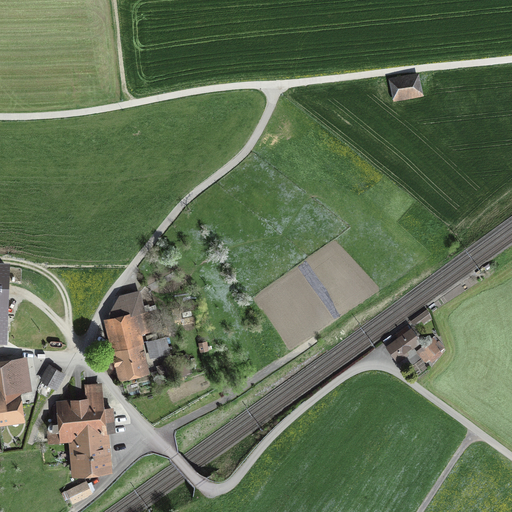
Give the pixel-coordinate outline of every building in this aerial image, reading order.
[(418,92),(415,75),(393,79),(397,97),(418,92)] [(121,297),(112,312),(114,319),(110,320),(123,374),(145,369),(136,334),(155,329),(150,310),(144,312),(139,293),(121,297)] [(407,326),(396,334),(400,340),(390,347),(398,358),(404,354),(402,351),(417,340),(407,326)] [(148,341),(151,356),(168,351),(165,337),(148,341)] [(434,339),(418,352),(426,361),(430,357),(433,360),(441,353),(439,350),(443,346),(439,341),(437,343),(434,339)] [(0,419),(19,417),(15,390),(24,389),(20,359),(0,362),(0,419)] [(172,371),(170,364),(158,367),(160,374),(172,371)] [(43,380),(53,386),(61,372),(51,366),(43,380)] [(49,431),(49,443),(76,440),(77,448),(75,448),(77,471),(106,468),(104,444),(103,444),(102,431),(114,430),(112,405),(99,407),(99,385),(85,386),(86,400),(57,402),(59,421),(63,421),(64,429),(49,431)] [(71,496),(73,502),(85,496),(91,492),(86,482),(63,493),(66,499),(71,496)]
